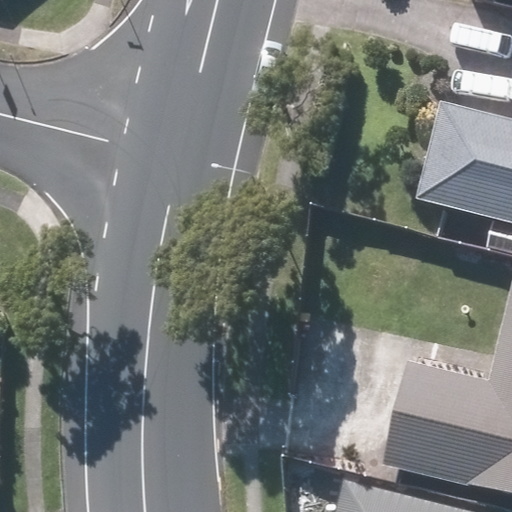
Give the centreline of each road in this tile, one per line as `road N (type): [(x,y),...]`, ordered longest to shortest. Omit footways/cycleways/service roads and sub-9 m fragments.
road 1 (secondary): [(179,156),(145,344),(147,511)]
road 2 (residential): [(179,156),(0,111)]
road 3 (secondary): [(217,0),(179,156)]
